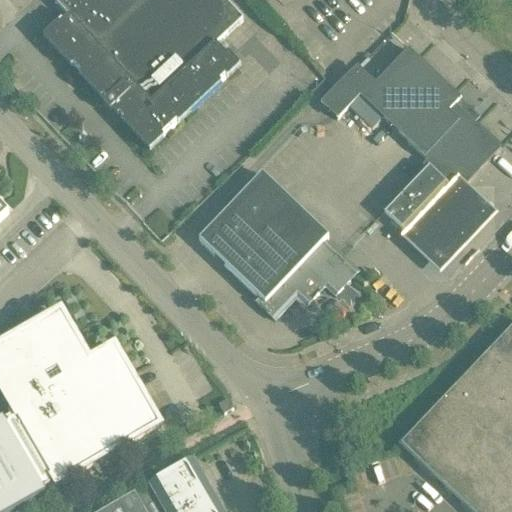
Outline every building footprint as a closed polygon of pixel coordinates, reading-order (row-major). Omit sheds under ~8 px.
[(222,0),(49,0),(69,21),(48,42),(107,105),(104,108),(111,116),(115,113),(151,151),(237,70),(216,48),(244,23),(222,0)] [(392,36),(362,69),(377,83),(407,49),(392,36)] [(337,93),(323,108),(338,123),(350,111),(361,99),(364,102),(384,121),(427,162),(432,167),(385,217),(405,236),(458,181),(463,186),(470,179),(480,169),(498,150),(463,117),(468,111),(409,54),(376,89),(358,72),(337,93)] [(361,99),(350,111),(373,132),(384,121),(364,102),(361,99)] [(275,324),(277,322),(297,301),(307,310),(326,291),(336,300),(359,276),(326,245),(329,242),(263,178),(199,245),(258,301),(254,304),(275,324)] [(435,283),(490,225),(451,189),(396,247),(435,283)] [(0,223),(9,216),(0,206),(0,223)] [(0,352),(0,393),(13,415),(15,420),(5,426),(3,423),(0,424),(0,511),(20,511),(47,497),(44,494),(54,488),(55,489),(56,489),(57,491),(161,431),(115,352),(90,366),(61,317),(0,352)] [(465,511),(511,511),(511,329),(399,449),(465,511)] [(225,418),(234,413),(228,403),(219,408),(225,418)] [(135,498),(110,511),(222,511),(194,463),(149,490),(150,491),(136,499),(135,498)]
